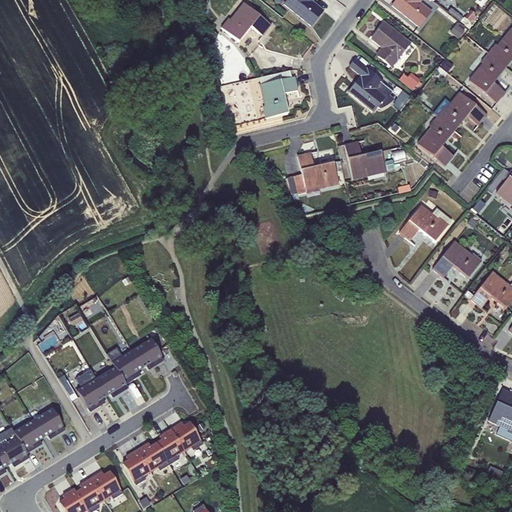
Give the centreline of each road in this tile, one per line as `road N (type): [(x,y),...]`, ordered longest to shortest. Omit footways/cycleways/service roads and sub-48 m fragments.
road 1 (residential): [(363,0),(321,51),(326,109),(319,123),(239,143)]
road 2 (residential): [(33,511),(33,485),(179,395)]
road 3 (residential): [(511,367),(387,281),(368,239)]
